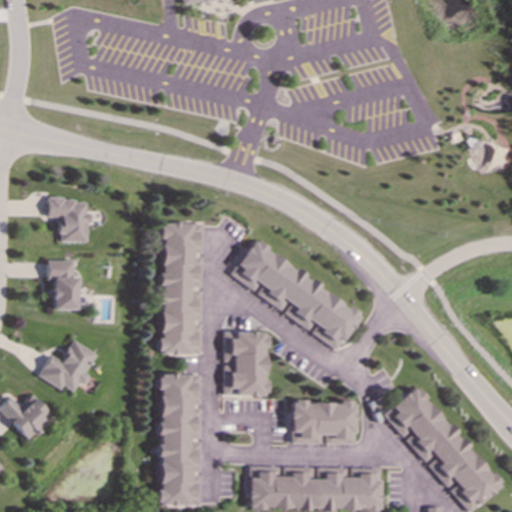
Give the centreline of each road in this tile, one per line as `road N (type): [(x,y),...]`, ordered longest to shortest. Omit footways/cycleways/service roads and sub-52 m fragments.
road 1 (residential): [(0,132),(278,198),(366,261),(511,431)]
road 2 (residential): [(16,0),(22,37),(3,133)]
road 3 (residential): [(511,248),(437,270),(402,298)]
